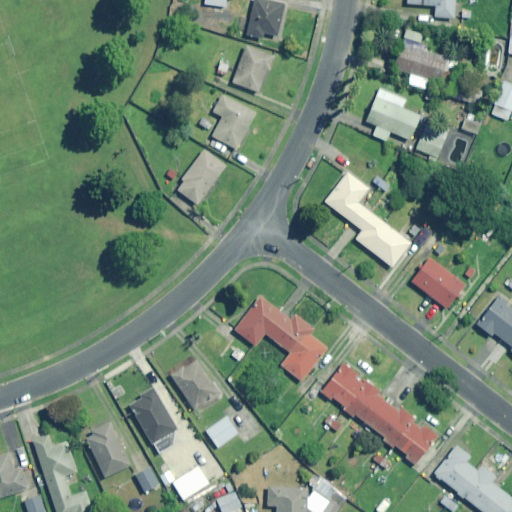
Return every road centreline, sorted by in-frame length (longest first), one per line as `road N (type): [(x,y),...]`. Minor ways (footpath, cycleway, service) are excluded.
road 1 (residential): [(511,419),(256,222)]
road 2 (residential): [(0,398),(76,367),(157,317),(256,222)]
road 3 (residential): [(256,222),(310,122),(347,0)]
